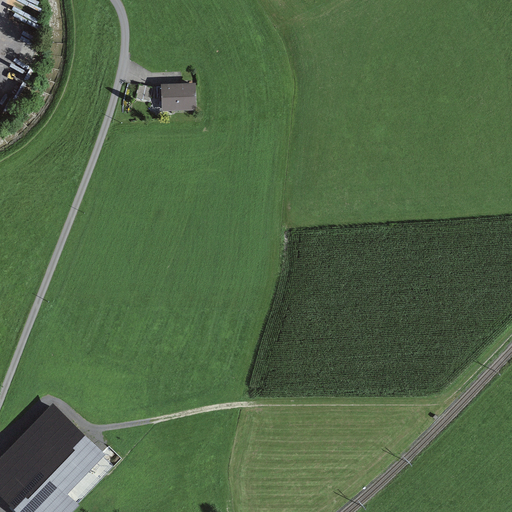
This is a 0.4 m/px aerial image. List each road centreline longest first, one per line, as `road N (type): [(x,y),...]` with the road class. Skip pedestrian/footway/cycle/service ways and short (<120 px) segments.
road 1 (unclassified): [(114,0),(125,29),(118,84),(0,401)]
road 2 (unknown): [(0,161),(32,140),(56,109),(73,62),(74,0)]
